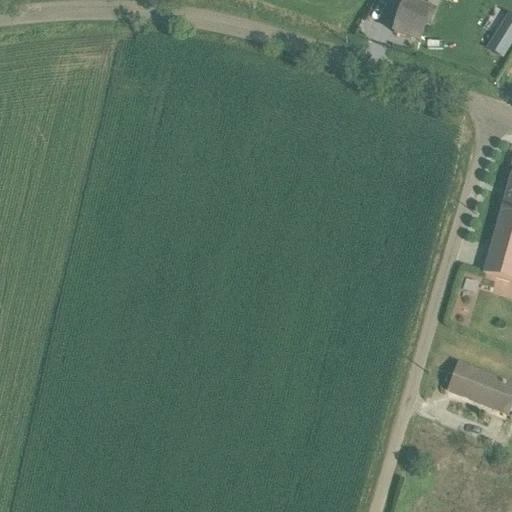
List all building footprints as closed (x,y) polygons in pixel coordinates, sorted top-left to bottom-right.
[(403,2),(392,35),(418,43),(424,28),(428,30),(437,0),(416,0),(415,5),(403,2)] [(511,27),(493,13),(481,27),(505,47),(511,38),(511,27)] [(511,176),(510,176),(482,275),(511,284),(511,176)] [(511,387),(458,366),(447,393),(507,416),(511,404),(511,387)] [(497,460),(479,451),(470,471),(487,480),(497,460)]
